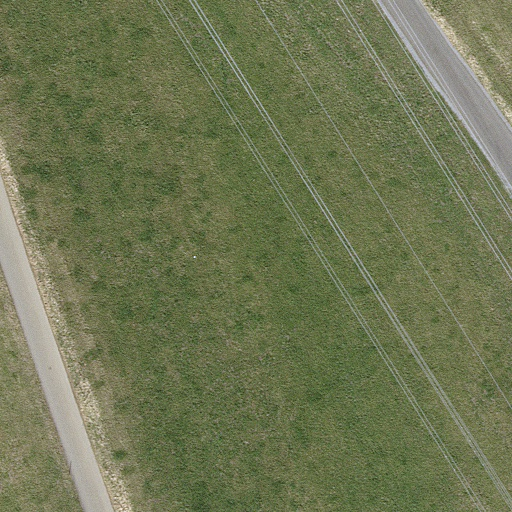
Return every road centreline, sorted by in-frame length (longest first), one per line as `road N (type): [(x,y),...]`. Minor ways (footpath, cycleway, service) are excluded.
road 1 (track): [(0,212),(97,511)]
road 2 (residential): [(397,0),(511,162)]
